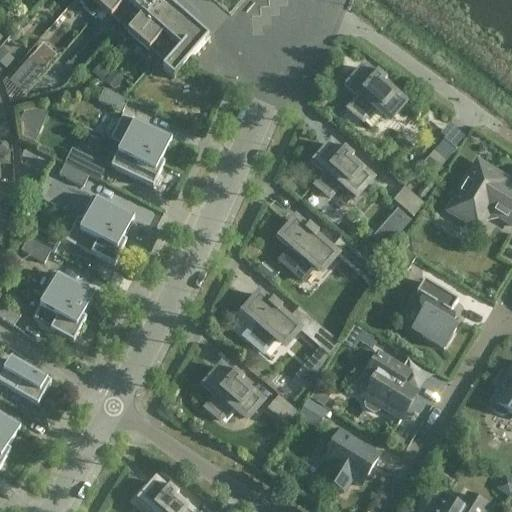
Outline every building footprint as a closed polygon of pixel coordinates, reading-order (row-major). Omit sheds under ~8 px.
[(74,0),(73,2),(82,10),(81,11),(91,20),(101,8),(107,0),(74,0)] [(107,0),(101,8),(120,25),(141,0),(107,0)] [(141,0),(120,25),(139,41),(169,6),(162,0),(141,0)] [(169,6),(139,41),(158,58),(188,23),(169,6)] [(208,40),(197,30),(188,23),(158,58),(166,65),(162,70),(173,80),(208,40)] [(143,73),(151,67),(126,36),(118,43),(143,73)] [(1,49),(0,49),(0,65),(5,69),(5,70),(14,60),(1,49)] [(109,73),(100,65),(92,74),(101,82),(109,73)] [(21,69),(12,79),(25,91),(34,80),(21,69)] [(355,72),(343,87),(356,99),(347,110),(362,123),(363,122),(371,130),(382,117),(386,120),(390,116),(393,118),(404,105),(398,100),(401,96),(376,75),(373,78),(363,69),(358,74),(355,72)] [(120,83),(111,74),(104,82),(113,90),(120,83)] [(127,101),(103,90),(97,102),(122,113),(127,101)] [(160,163),(171,140),(122,116),(110,141),(121,146),(121,145),(160,163)] [(19,138),(40,136),(38,119),(17,121),(19,138)] [(433,177),(456,150),(444,139),(443,140),(444,141),(421,167),(433,177)] [(110,169),(152,189),(164,164),(160,163),(121,145),(121,146),(110,169)] [(325,151),(323,148),(310,163),(323,175),(314,186),(329,199),(341,186),(353,196),(357,192),(360,194),(371,181),(350,163),(353,159),(343,151),(340,155),(330,145),(325,151)] [(65,152),(60,162),(66,165),(70,167),(90,177),(99,182),(106,167),(71,150),(69,154),(65,152)] [(9,152),(0,152),(0,161),(2,164),(9,164),(9,152)] [(448,211),(477,229),(484,218),(496,215),(511,224),(511,190),(504,186),(506,181),(477,164),(467,181),(464,179),(456,193),(459,194),(448,211)] [(84,189),(90,177),(70,167),(66,165),(60,177),(84,189)] [(418,192),(418,193),(418,194),(418,195),(419,196),(419,197),(420,197),(421,198),(422,198),(423,198),(424,198),(425,197),(426,197),(426,196),(433,188),(434,187),(434,186),(434,185),(434,184),(434,183),(433,182),(432,182),(431,181),(429,181),(428,181),(427,181),(426,182),(419,190),(419,191),(418,191),(418,192)] [(411,217),(421,205),(403,189),(393,201),(411,217)] [(122,242),(122,241),(134,218),(92,197),(81,220),(80,220),(122,242)] [(11,215),(0,213),(0,223),(9,226),(11,215)] [(323,213),(318,228),(334,233),(339,218),(323,213)] [(122,241),(122,242),(80,220),(81,220),(77,218),(65,242),(114,267),(126,243),(122,241)] [(290,227),(288,224),(275,239),(289,251),(279,262),(294,275),(306,261),(318,272),(322,268),(325,270),(336,257),(315,238),(318,235),(308,227),(305,230),(295,221),(290,227)] [(37,231),(30,243),(51,254),(54,255),(60,243),(37,231)] [(409,238),(404,247),(413,252),(417,246),(416,241),(409,238)] [(51,254),(30,243),(28,241),(21,253),(45,265),(51,254)] [(407,274),(415,259),(398,249),(390,264),(407,274)] [(381,275),(355,252),(344,264),(370,287),(381,275)] [(379,253),(370,263),(379,271),(388,261),(379,253)] [(44,298),(82,319),(82,318),(94,296),(53,273),(40,297),(44,299),(44,298)] [(450,315),(457,303),(424,282),(416,295),(421,298),(419,303),(419,304),(418,305),(418,307),(419,308),(419,309),(420,310),(420,311),(421,312),(424,313),(415,327),(424,332),(421,337),(443,350),(455,330),(451,328),(453,325),(453,324),(454,322),(454,320),(453,319),(453,318),(453,317),(451,315),(450,315)] [(251,298),(238,313),(253,327),(244,337),(263,353),(274,340),(282,346),(285,342),(288,344),(300,331),(278,313),(281,309),(272,301),(269,305),(258,295),(254,301),(251,298)] [(82,318),(82,319),(44,298),(44,299),(32,321),(73,344),(86,320),(82,318)] [(0,303),(0,319),(13,328),(20,317),(0,303)] [(339,344),(313,322),(303,334),(329,356),(339,344)] [(378,341),(355,326),(344,343),(354,349),(358,342),(371,351),(378,341)] [(403,384),(402,380),(400,379),(405,370),(378,353),(365,375),(373,380),(362,397),(367,400),(364,404),(365,409),(373,414),(378,412),(380,408),(401,421),(417,393),(403,384)] [(0,377),(0,385),(37,407),(50,383),(10,360),(0,377)] [(216,374),(213,371),(200,386),(214,398),(205,409),(220,422),(231,408),(243,419),(247,415),(250,417),(262,404),(240,386),(243,382),(234,374),(231,377),(220,368),(216,374)] [(505,415),(507,412),(511,415),(511,368),(509,374),(506,372),(501,373),(496,382),(497,386),(500,388),(491,403),(493,403),(491,407),(492,411),(501,416),(505,415)] [(314,390),(313,395),(316,400),(321,401),(326,398),(327,393),(324,388),(319,387),(314,390)] [(285,426),(296,414),(277,398),(267,410),(285,426)] [(315,427),(325,411),(307,400),(297,417),(315,427)] [(0,446),(6,451),(7,450),(20,428),(0,415),(0,446)] [(356,484),(367,466),(372,469),(379,456),(335,430),(328,443),(331,445),(320,463),(330,468),(323,480),(344,493),(351,481),(356,484)] [(7,450),(6,451),(0,446),(0,468),(10,452),(7,450)] [(511,481),(505,477),(500,484),(502,493),(509,497),(511,491),(511,481)] [(151,489),(148,486),(135,501),(147,511),(188,511),(175,500),(178,497),(169,489),(166,492),(155,483),(151,489)] [(485,511),(488,508),(466,495),(458,507),(441,497),(431,511),(485,511)]
